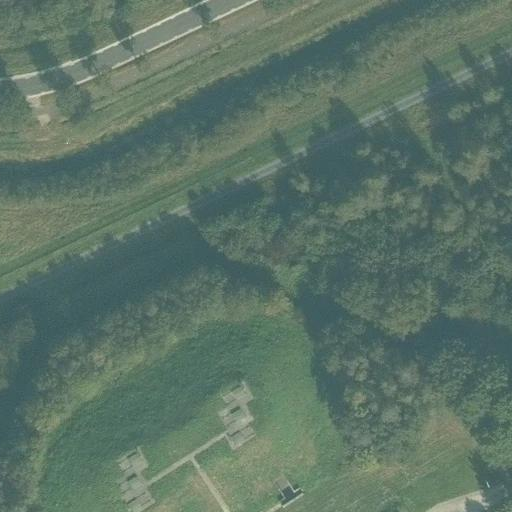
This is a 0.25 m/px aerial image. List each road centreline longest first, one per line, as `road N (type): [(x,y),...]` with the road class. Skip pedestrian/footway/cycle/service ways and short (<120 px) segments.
road 1 (track): [(356,0),(87,130),(0,146)]
road 2 (tertiary): [(0,91),(69,75),(231,0)]
